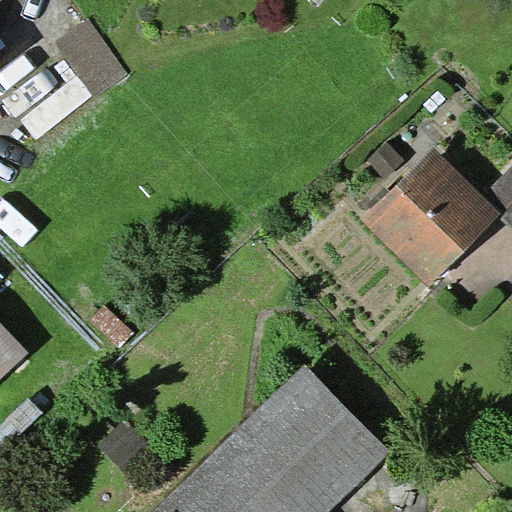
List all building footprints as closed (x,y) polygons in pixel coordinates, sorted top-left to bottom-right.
[(120,76),(89,32),(62,52),(93,96),(120,76)] [(382,179),(399,162),(381,145),(365,162),(382,179)] [(371,218),(425,272),(481,217),(427,163),(390,200),(382,192),(365,209),(373,217),(371,218)] [(511,167),(483,197),(511,225),(511,167)] [(312,511),(377,450),(303,374),(158,511),(312,511)]
